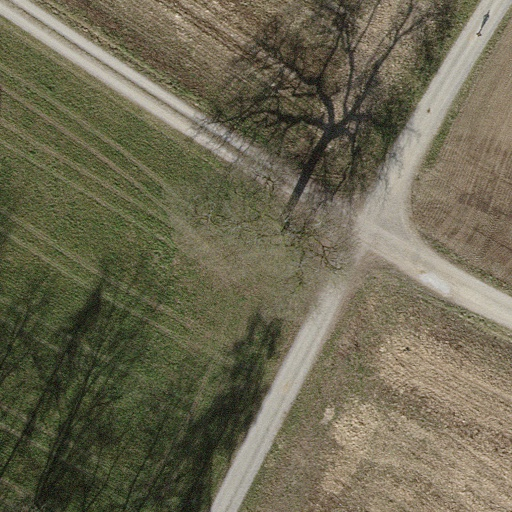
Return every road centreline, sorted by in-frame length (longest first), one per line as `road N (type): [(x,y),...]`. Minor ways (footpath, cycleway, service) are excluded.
road 1 (track): [(365,230),(0,0)]
road 2 (track): [(226,511),(365,230)]
road 3 (track): [(500,0),(365,230)]
road 4 (track): [(365,230),(511,310)]
